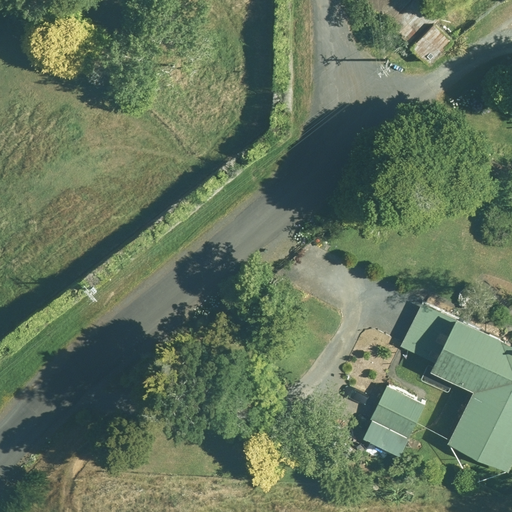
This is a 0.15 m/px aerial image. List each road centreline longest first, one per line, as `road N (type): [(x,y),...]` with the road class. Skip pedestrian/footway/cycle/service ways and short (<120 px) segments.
road 1 (unclassified): [(423,110),(0,452)]
road 2 (unknown): [(511,16),(469,49),(423,110),(459,85),(511,75)]
road 3 (unknown): [(328,187),(316,0)]
